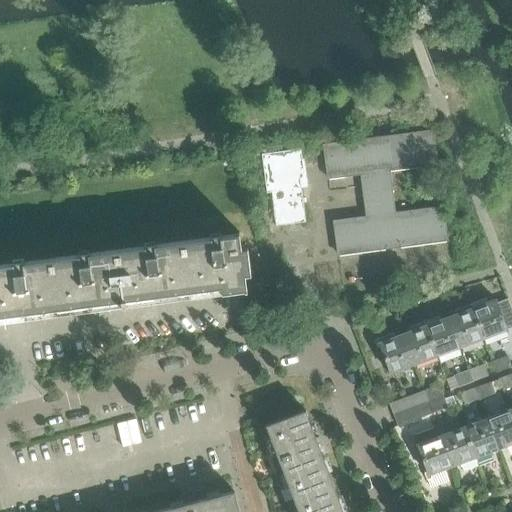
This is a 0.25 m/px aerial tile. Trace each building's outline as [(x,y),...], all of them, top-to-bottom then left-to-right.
[(393,215),(387,169),(436,163),(432,132),(324,146),(328,177),(362,173),(368,218),(334,222),(338,254),(446,239),(442,208),(393,215)] [(305,221),(299,174),(304,173),(301,149),(263,154),(268,192),(272,192),(276,225),(305,221)] [(250,274),(247,247),(241,248),(239,232),(237,233),(237,235),(180,243),(187,295),(244,288),(244,291),(246,290),(244,274),(250,274)] [(187,295),(180,243),(115,252),(121,304),(121,306),(126,305),(126,307),(132,306),(131,303),(187,295)] [(282,261),(280,247),(265,249),(267,263),(282,261)] [(121,304),(115,252),(50,260),(57,312),(121,304)] [(0,319),(57,312),(50,260),(0,266),(0,319)] [(506,329),(495,299),(487,303),(485,298),(470,304),(483,338),(506,329)] [(483,338),(470,304),(454,310),(456,314),(448,317),(460,347),(483,338)] [(460,347),(448,317),(441,320),(439,316),(424,321),(436,356),(460,347)] [(436,356),(424,321),(408,327),(410,332),(402,334),(413,364),(436,356)] [(413,364),(402,334),(394,337),(393,333),(374,340),(377,347),(379,346),(390,373),(413,364)] [(511,367),(507,356),(492,362),(496,373),(511,367)] [(488,376),(484,365),(469,370),(473,381),(488,376)] [(473,381),(469,370),(453,376),(458,387),(473,381)] [(511,387),(511,373),(498,379),(502,391),(511,387)] [(494,394),(490,382),(475,387),(479,399),(494,394)] [(442,396),(441,393),(438,385),(423,390),(428,402),(442,396)] [(479,399),(475,387),(460,393),(464,405),(479,399)] [(393,415),(428,402),(423,390),(389,403),(393,415)] [(447,407),(444,400),(442,396),(428,402),(432,413),(447,407)] [(397,426),(432,413),(428,402),(393,415),(397,426)] [(332,483),(319,447),(305,410),(266,425),(290,489),(293,488),(296,497),(332,483)] [(511,447),(511,416),(509,410),(486,418),(498,448),(505,445),(507,450),(511,447)] [(498,448),(486,418),(463,427),(476,461),(491,455),(490,451),(498,448)] [(476,461),(463,427),(440,436),(451,465),(459,462),(461,467),(476,461)] [(451,465),(440,436),(417,444),(427,472),(424,473),(427,480),(445,473),(444,468),(451,465)] [(343,511),(332,483),(296,497),(293,498),(298,511),(343,511)] [(239,511),(234,491),(195,501),(193,496),(187,498),(187,497),(183,498),(184,504),(153,511),(239,511)]
